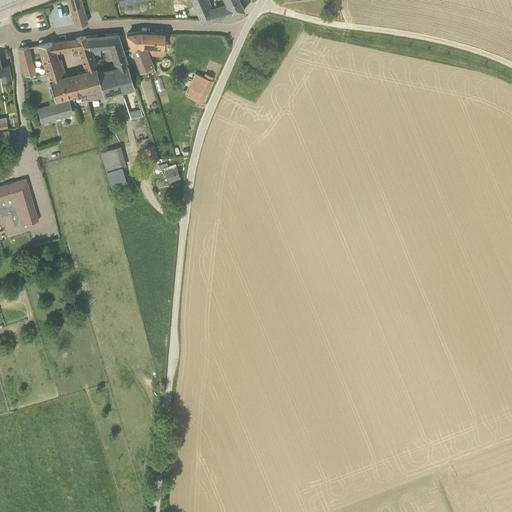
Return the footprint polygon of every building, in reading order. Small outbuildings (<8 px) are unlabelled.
[(76,24),(76,25),(87,22),(80,0),(69,0),(76,24)] [(239,0),(192,0),(202,21),(202,22),(244,10),(239,0)] [(141,41),(142,32),(139,32),(127,34),(143,76),(154,72),(144,45),(141,41)] [(164,33),(142,32),(141,41),(144,45),(163,46),(164,33)] [(114,66),(121,91),(135,88),(118,33),(101,35),(104,49),(108,48),(114,66)] [(87,36),(91,50),(99,49),(104,49),(101,35),(87,36)] [(38,44),(50,80),(49,80),(55,100),(56,100),(85,92),(101,87),(97,71),(98,70),(92,54),(91,50),(87,36),(85,36),(67,39),(38,44)] [(35,74),(28,46),(18,48),(25,76),(35,74)] [(0,73),(1,73),(2,80),(11,79),(8,64),(0,66),(0,65),(0,73)] [(87,99),(121,91),(114,66),(98,70),(97,71),(101,87),(85,92),(87,99)] [(190,87),(206,94),(212,80),(195,73),(190,87)] [(127,96),(123,98),(130,119),(142,116),(141,112),(132,113),(127,96)] [(71,98),(38,106),(42,122),(75,114),(71,98)] [(0,131),(0,148),(11,147),(8,130),(0,131)] [(149,163),(159,160),(154,144),(144,147),(149,163)] [(105,170),(111,189),(127,184),(121,166),(105,170)] [(168,182),(180,178),(176,166),(164,170),(168,182)] [(0,216),(10,214),(13,227),(38,220),(25,178),(0,185),(0,216)]
